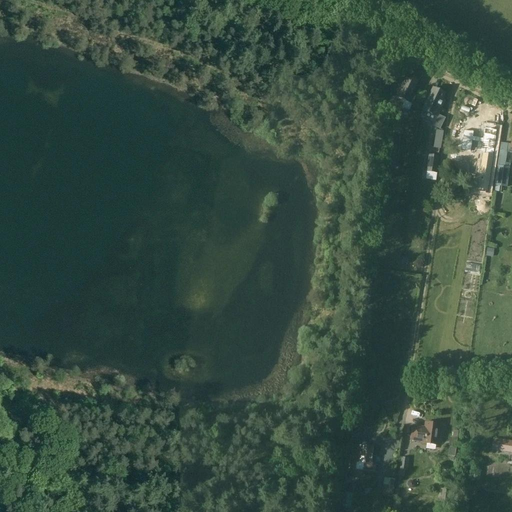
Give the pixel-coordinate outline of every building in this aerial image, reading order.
[(400,89),(396,97),(412,105),(416,96),(411,94),(417,81),(406,76),(401,89),(400,89)] [(424,110),(421,116),(434,122),(432,126),(440,130),(445,119),(438,115),(445,101),(443,100),(445,94),(433,89),(423,110),(424,110)] [(464,130),(461,150),(471,151),(472,141),(482,142),(481,148),(486,148),(485,154),(482,153),(477,186),(488,188),(493,155),(494,149),(494,150),(497,130),(484,128),(483,138),(473,137),(473,132),(464,130)] [(398,147),(386,145),(383,167),(396,168),(399,147),(398,147)] [(429,155),(426,171),(436,174),(439,157),(429,155)] [(494,186),(507,188),(510,163),(498,162),(494,186)] [(423,444),(438,446),(440,432),(438,432),(439,425),(425,423),(425,429),(420,428),(420,427),(413,426),(411,441),(423,442),(423,444)] [(451,446),(456,447),(457,440),(449,439),(448,446),(451,446)] [(511,441),(493,439),(491,451),(511,453),(511,441)] [(474,459),(476,441),(466,440),(463,457),(474,459)] [(372,457),(373,449),(353,446),(350,469),(375,472),(377,457),(372,457)] [(408,459),(401,458),(400,470),(407,471),(408,459)] [(350,509),(352,490),(353,483),(342,482),(339,507),(350,509)] [(442,490),(441,502),(448,503),(449,491),(442,490)]
